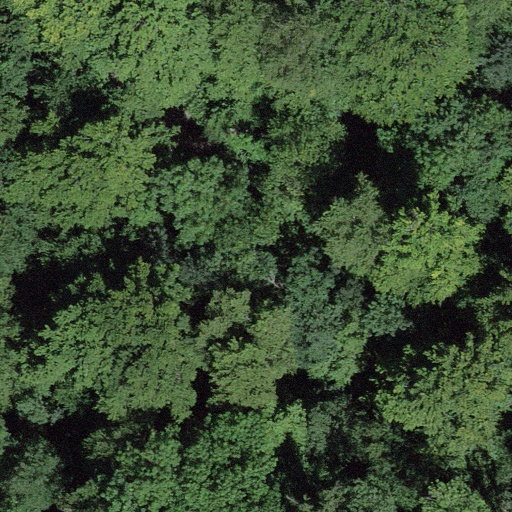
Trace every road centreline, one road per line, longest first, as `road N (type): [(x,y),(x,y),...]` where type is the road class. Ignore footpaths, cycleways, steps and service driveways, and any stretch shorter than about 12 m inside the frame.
road 1 (track): [(511,94),(273,143),(218,133),(116,83),(27,0)]
road 2 (track): [(0,190),(157,181),(218,133)]
